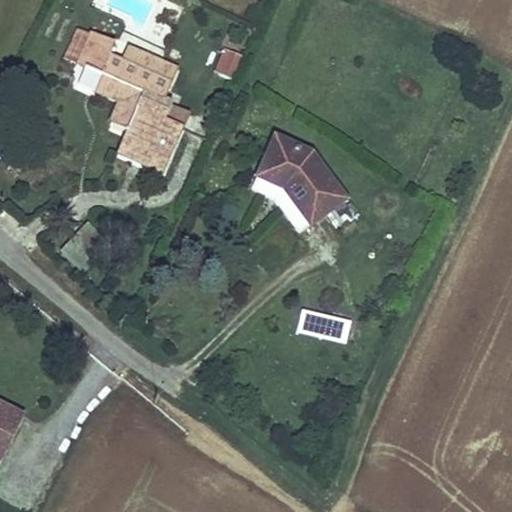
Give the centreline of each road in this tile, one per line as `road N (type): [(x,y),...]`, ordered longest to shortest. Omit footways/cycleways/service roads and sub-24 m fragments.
road 1 (track): [(511,95),(332,496),(310,496),(175,392)]
road 2 (residential): [(0,250),(175,392)]
